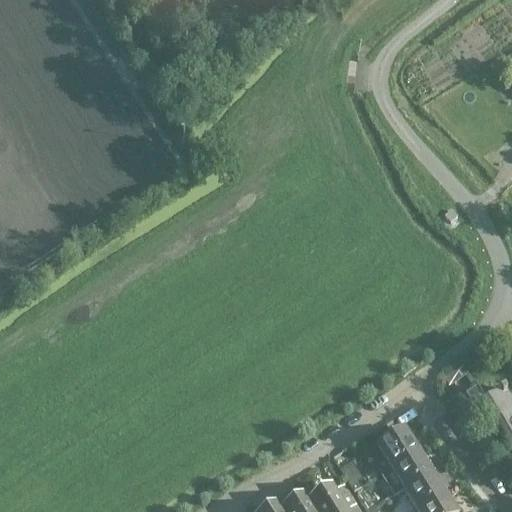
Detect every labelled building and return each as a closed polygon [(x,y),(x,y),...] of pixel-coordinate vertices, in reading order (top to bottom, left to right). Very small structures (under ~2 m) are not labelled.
[(511,449),(511,404),(504,392),(484,404),(476,391),(461,400),(481,432),(494,424),(510,451),(511,449)] [(384,447),(364,451),(369,473),(376,471),(381,480),(391,474),(418,457),(404,434),(384,447)] [(404,495),(431,477),(418,457),(391,474),(404,495)] [(354,497),(367,489),(353,467),(340,475),(354,497)] [(431,477),(404,495),(414,511),(423,511),(445,498),(431,477)] [(309,511),(356,511),(355,511),(356,510),(344,490),(334,496),(331,491),(307,506),(306,507),(309,511)] [(363,511),(374,511),(365,496),(357,501),(363,511)] [(453,511),(445,498),(423,511),(453,511)] [(309,511),(306,507),(307,506),(303,500),(285,511),(309,511)]
